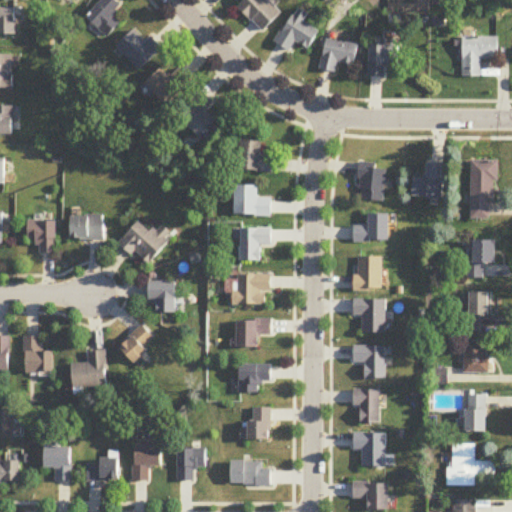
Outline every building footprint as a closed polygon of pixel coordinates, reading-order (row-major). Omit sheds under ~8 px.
[(108,38),(121,24),(112,16),(121,6),(114,0),(102,0),(86,19),(108,38)] [(247,0),(239,8),(264,34),(283,15),(268,0),(247,0)] [(0,38),(18,39),(18,10),(0,9),(0,38)] [(276,44),(292,53),(297,44),(310,51),(321,33),(293,16),(276,44)] [(152,38),(145,43),(136,31),(117,46),(137,72),(163,52),(152,38)] [(499,37),(463,37),(463,79),(481,78),(480,61),(499,60),(499,37)] [(355,68),(359,47),(327,41),(321,71),(337,75),(339,64),(355,68)] [(398,47),(370,47),(369,79),(386,80),(387,67),(398,67),(398,47)] [(0,90),(14,91),(14,56),(0,56),(0,90)] [(170,80),(162,70),(146,84),(164,105),(190,82),(180,71),(170,80)] [(204,112),(213,103),(202,92),(176,117),(199,139),(215,123),(204,112)] [(14,108),(0,107),(0,136),(14,137),(14,108)] [(240,173),(273,175),(274,157),(263,156),(264,144),(242,143),(240,173)] [(471,222),(495,222),(495,162),(471,162),(471,222)] [(363,165),(358,201),(384,205),(389,169),(363,165)] [(413,179),(413,200),(444,201),(445,166),(428,166),(428,179),(413,179)] [(259,188),(235,188),(235,218),(272,218),(272,200),(259,200),(259,188)] [(370,227),(354,227),(354,244),(392,244),(392,216),(370,216),(370,227)] [(105,218),(72,218),(72,242),(105,242),(105,218)] [(39,254),(58,254),(58,223),(29,223),(29,241),(39,241),(39,254)] [(147,268),(176,239),(162,226),(153,235),(140,223),(121,244),(147,268)] [(240,231),(240,263),(261,263),(261,247),(272,247),(272,231),(240,231)] [(497,266),(497,242),(469,242),(469,280),(483,280),(483,266),(497,266)] [(384,259),(357,259),(357,293),(384,293),(384,259)] [(234,277),(235,307),(265,306),(265,293),(272,292),(272,276),(234,277)] [(159,315),(179,315),(179,284),(149,284),(149,303),(159,303),(159,315)] [(482,333),(482,320),(491,320),(491,295),(467,295),(466,333),(482,333)] [(388,301),(355,301),(355,317),(364,317),(364,335),(387,335),(388,301)] [(273,321),(237,320),(237,349),(259,349),(259,337),(272,337),(273,321)] [(137,366),(152,352),(148,348),(157,340),(144,327),(121,349),(137,366)] [(0,372),(11,373),(11,338),(0,337),(0,372)] [(55,353),(41,353),(41,338),(25,338),(25,374),(55,374),(55,353)] [(464,375),(489,375),(489,344),(464,344),(464,375)] [(387,348),(354,348),(355,365),(366,365),(366,381),(388,381),(387,348)] [(73,365),(74,389),(108,388),(107,352),(89,353),(89,365),(73,365)] [(239,394),(259,394),(259,383),(272,383),(272,366),(239,366),(239,394)] [(382,392),(354,392),(354,408),(361,408),(361,426),(382,426),(382,392)] [(488,434),(488,396),(466,396),(466,434),(488,434)] [(250,409),(250,431),(242,431),(242,442),(272,442),(272,409),(250,409)] [(0,439),(15,439),(15,411),(0,410),(0,439)] [(387,435),(354,435),(354,451),(363,451),(363,470),(387,470),(387,435)] [(149,483),(149,469),(162,469),(162,447),(134,447),(134,483),(149,483)] [(475,447),(451,447),(451,470),(448,470),(448,488),(475,488),(475,447)] [(72,449),(45,449),(45,470),(55,470),(55,483),(72,483),(72,449)] [(206,470),(206,450),(178,450),(178,483),(195,483),(195,470),(206,470)] [(0,486),(21,486),(21,463),(0,462),(0,486)] [(88,483),(121,483),(121,462),(88,462),(88,483)] [(231,486),(272,486),(272,471),(263,471),(263,463),(231,463),(231,486)] [(391,511),(391,485),(354,485),(354,501),(370,501),(369,511),(391,511)] [(455,503),(454,511),(476,511),(477,503),(455,503)]
